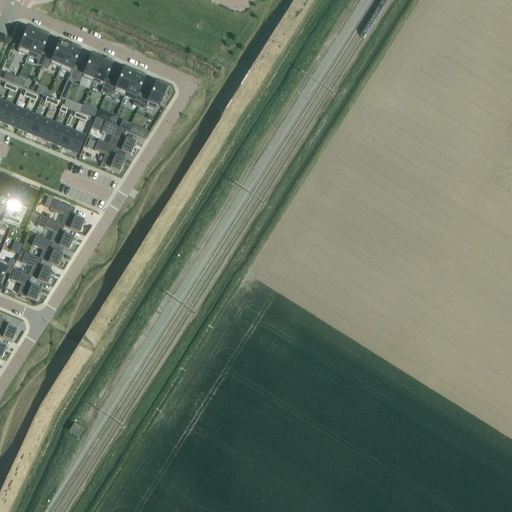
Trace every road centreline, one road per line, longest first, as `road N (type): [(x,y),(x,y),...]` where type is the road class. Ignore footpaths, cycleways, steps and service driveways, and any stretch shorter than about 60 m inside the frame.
road 1 (track): [(86,417),(355,0)]
road 2 (residential): [(11,6),(190,84),(42,319)]
